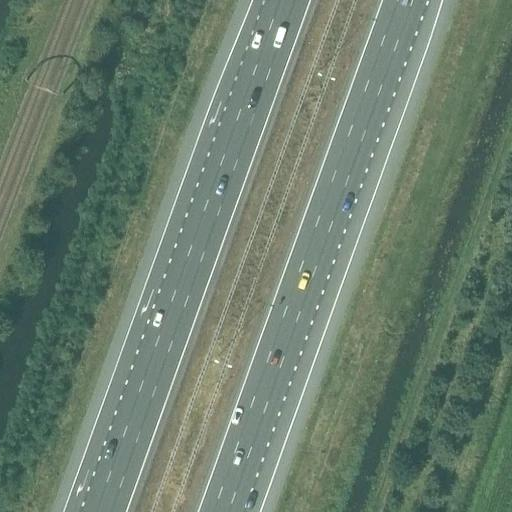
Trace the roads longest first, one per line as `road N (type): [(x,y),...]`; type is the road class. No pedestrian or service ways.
road 1 (motorway): [(289,0),(106,511)]
road 2 (motorway): [(224,511),(407,0)]
road 3 (track): [(443,511),(511,321)]
